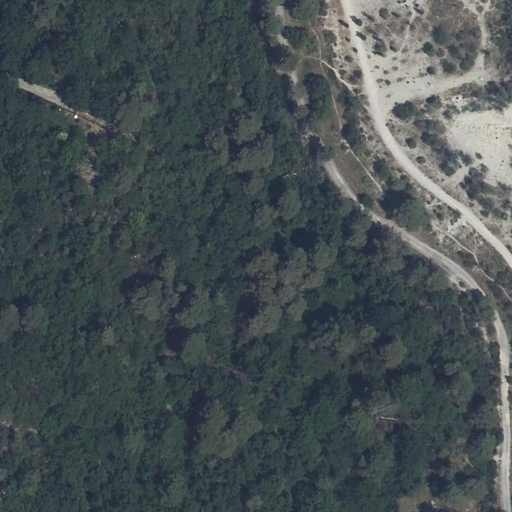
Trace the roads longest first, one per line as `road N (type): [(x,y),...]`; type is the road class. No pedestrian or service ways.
road 1 (track): [(277,0),(319,154),(371,217),(462,275),(497,317),(510,511)]
road 2 (track): [(511,258),(404,165),(375,104),(345,0)]
